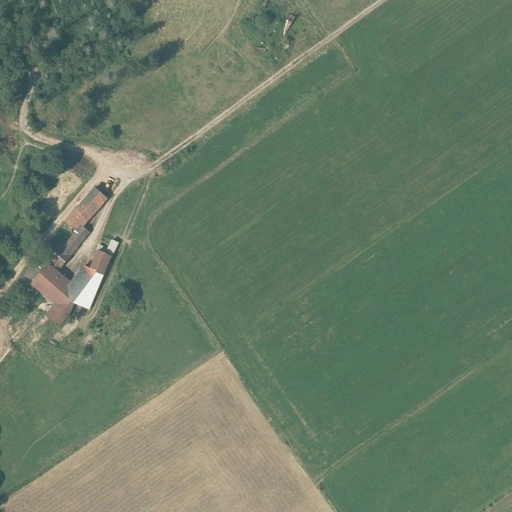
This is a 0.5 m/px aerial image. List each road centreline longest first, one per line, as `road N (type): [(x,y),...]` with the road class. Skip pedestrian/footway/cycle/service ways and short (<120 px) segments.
road 1 (track): [(383,0),(133,175),(28,132),(23,113),(33,73),(0,51)]
road 2 (track): [(511,343),(316,475)]
